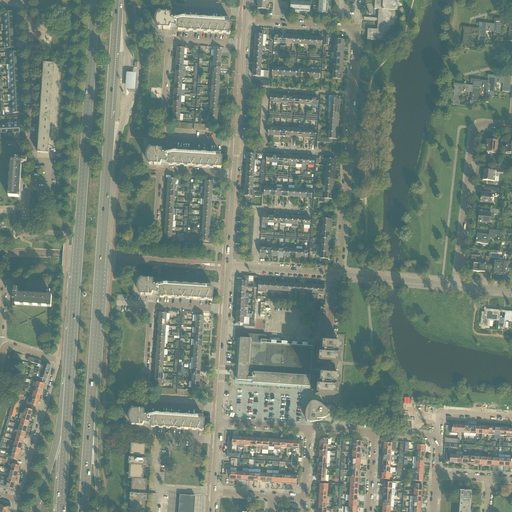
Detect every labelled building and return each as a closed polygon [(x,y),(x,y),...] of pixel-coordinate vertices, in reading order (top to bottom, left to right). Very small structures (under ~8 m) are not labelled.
[(269,1),(258,0),(257,4),(258,4),(258,9),(265,9),(265,15),(268,15),(268,10),(269,10),(269,4),(269,1)] [(374,9),(377,9),(378,9),(378,18),(376,18),(376,21),(378,21),(378,23),(377,23),(377,30),(374,30),(374,29),(367,29),(367,40),(367,39),(389,41),(390,31),(392,31),(392,29),(392,25),(394,25),(394,24),(394,21),(395,13),(395,10),(398,11),(398,7),(401,5),(399,3),(398,0),(375,0),(375,1),(374,8),(375,8),(375,9),(374,9)] [(156,18),(156,21),(156,24),(157,27),(159,29),(170,29),(170,26),(177,29),(177,30),(230,33),(231,22),(229,22),(230,20),(233,20),(225,19),(224,19),(218,19),(214,18),(208,19),(204,18),(199,18),(194,17),(188,17),(184,16),(178,18),(178,17),(178,16),(172,16),(173,16),(173,19),(171,19),(171,18),(171,14),(160,13),(158,15),(156,18)] [(494,31),(493,37),(500,38),(501,26),(502,25),(505,25),(505,26),(509,27),(510,24),(510,21),(501,20),(500,20),(500,19),(499,19),(494,19),(494,22),(495,22),(495,25),(494,31)] [(478,35),(477,44),(480,44),(484,45),(486,30),(486,29),(490,29),(490,30),(494,31),(495,25),(486,24),(484,24),(485,23),(484,23),(479,23),(479,26),(480,26),(479,30),(478,35)] [(478,36),(479,30),(469,28),(464,27),(463,30),(464,31),(462,49),(469,49),(471,35),(478,36)] [(255,34),(255,40),(262,41),(263,34),(264,35),(264,31),(260,30),(260,34),(255,34)] [(335,40),(335,46),(343,47),(344,40),(340,40),(340,36),(332,36),(332,38),(329,38),(329,35),(324,35),(324,45),(328,45),(329,39),(331,39),(331,40),(335,40)] [(44,62),(42,80),(53,81),(54,73),(53,73),(53,70),(54,70),(54,63),(44,62)] [(138,73),(128,72),(127,89),(137,89),(138,73)] [(487,90),(487,96),(489,97),(494,97),(495,82),(495,81),(499,82),(499,83),(503,84),(503,83),(504,81),(504,78),(495,77),(494,76),(493,76),(488,75),(488,79),(489,79),(489,82),(488,82),(488,88),(487,90)] [(42,80),(41,98),(52,99),(52,92),(51,92),(52,89),(53,81),(42,80)] [(471,80),(471,83),(473,83),(473,87),(472,91),(472,93),(471,101),(473,101),(478,102),(480,87),(480,86),(482,87),(482,89),(486,90),(485,96),(487,96),(487,90),(488,88),(488,82),(480,81),(478,81),(478,80),(471,80)] [(452,98),(451,102),(453,102),(452,105),(459,106),(461,95),(461,91),(461,90),(464,90),(464,92),(468,92),(468,91),(472,91),(473,87),(461,85),(459,85),(454,84),(454,87),(453,98),(452,98)] [(328,102),(328,106),(331,106),(339,106),(339,100),(340,100),(337,99),(337,96),(331,96),(331,99),(331,103),(328,102)] [(41,98),(40,117),(51,117),(51,108),(50,108),(50,106),(51,106),(52,99),(41,98)] [(40,117),(39,135),(49,135),(50,127),(49,127),(49,125),(50,125),(51,117),(40,117)] [(317,137),(317,142),(333,143),(333,139),(328,139),(322,139),(320,138),(321,132),(318,132),(317,137)] [(39,135),(38,152),(48,153),(49,146),(48,146),(48,144),(49,144),(49,135),(39,135)] [(491,153),(496,153),(497,141),(487,140),(486,147),(487,147),(486,151),(491,152),(491,153)] [(188,166),(213,167),(221,168),(222,156),(220,156),(221,154),(224,154),(216,153),(216,154),(214,153),(209,154),(205,153),(199,153),(195,152),(190,152),(185,151),(180,152),(175,151),(169,152),(169,151),(163,150),(163,151),(164,151),(164,153),(162,153),(161,150),(151,149),(149,151),(147,154),(147,157),(147,160),(148,163),(150,165),(160,165),(161,162),(168,165),(169,165),(169,164),(188,166)] [(247,154),(247,160),(254,160),(257,160),(257,155),(265,155),(265,151),(251,150),(251,154),(247,154)] [(20,156),(19,156),(19,158),(9,158),(9,161),(11,161),(9,196),(19,197),(20,197),(18,197),(21,164),(24,164),(24,163),(27,163),(27,160),(26,160),(26,157),(27,157),(23,156),(23,157),(20,156)] [(322,156),(322,159),(326,159),(327,159),(327,166),(335,166),(335,160),(336,160),(332,159),(332,157),(332,156),(322,156)] [(499,168),(494,167),(488,167),(492,167),(491,170),(484,170),(483,175),(482,181),(484,181),(484,180),(495,181),(496,172),(503,173),(503,168),(499,168)] [(480,198),(480,199),(481,199),(480,202),(485,202),(491,203),(492,194),(492,193),(498,193),(498,196),(500,196),(500,192),(498,192),(499,189),(489,188),(484,187),(483,193),(481,193),(481,198),(480,198)] [(333,193),(325,192),(325,198),(318,198),(318,202),(329,203),(329,199),(333,199),(333,193)] [(479,212),(478,221),(480,222),(481,222),(490,223),(490,221),(493,222),(494,215),(503,216),(504,210),(497,210),(490,209),(490,213),(487,212),(487,213),(479,212)] [(323,219),(323,226),(331,226),(332,220),(332,219),(328,219),(328,217),(316,216),(316,221),(320,221),(321,219),(323,219)] [(476,243),(481,243),(488,244),(488,238),(498,239),(499,239),(501,239),(500,240),(501,240),(502,232),(489,230),(488,234),(485,234),(485,235),(482,234),(477,234),(476,240),(477,240),(476,243)] [(329,253),(319,252),(317,252),(317,256),(319,259),(323,259),(323,261),(328,261),(328,259),(329,259),(329,253)] [(471,263),(473,264),(478,264),(478,261),(480,261),(480,256),(471,255),(471,263)] [(478,264),(473,264),(472,271),(485,272),(485,265),(488,265),(489,257),(486,256),(485,263),(479,262),(480,261),(478,261),(478,264)] [(494,269),(493,269),(493,270),(494,270),(493,274),(494,274),(494,273),(503,274),(503,275),(504,275),(504,273),(508,273),(509,262),(495,261),(494,269)] [(239,281),(238,287),(246,287),(247,288),(248,282),(253,282),(253,277),(248,276),(244,276),(243,281),(239,281)] [(212,300),(213,288),(211,288),(212,286),(207,285),(207,286),(206,285),(201,285),(196,285),(191,285),(186,284),(181,284),(176,283),(171,283),(166,283),(160,284),(160,283),(155,282),(155,283),(155,285),(153,285),(153,284),(153,281),(153,280),(142,280),(142,279),(140,281),(138,284),(138,287),(138,290),(139,293),(141,295),(152,296),(152,295),(153,293),(160,295),(160,296),(160,295),(212,299),(212,300)] [(318,286),(318,294),(324,294),(324,295),(326,295),(326,287),(324,287),(324,285),(318,285),(318,286)] [(10,296),(10,297),(11,297),(13,297),(12,306),(12,307),(15,307),(15,305),(51,307),(52,296),(51,296),(51,297),(18,295),(19,292),(17,292),(18,289),(14,289),(14,290),(11,290),(11,289),(11,293),(11,296),(10,296)] [(481,317),(480,325),(483,325),(483,326),(486,327),(488,327),(489,319),(499,320),(500,309),(499,309),(499,312),(485,311),(486,308),(484,308),(484,310),(484,312),(482,312),(481,317)] [(499,320),(498,328),(504,329),(504,320),(511,321),(511,312),(501,312),(501,309),(500,309),(499,320)] [(252,383),(310,387),(317,387),(318,376),(318,363),(320,344),(266,340),(240,338),(237,380),(252,381),(252,383)] [(337,364),(337,357),(339,357),(336,357),(336,353),(339,353),(338,353),(338,346),(339,346),(339,345),(320,344),(318,363),(337,364)] [(43,366),(42,368),(50,370),(51,365),(41,362),(41,361),(28,357),(27,361),(43,366)] [(337,377),(336,377),(337,365),(338,365),(338,364),(337,364),(318,363),(318,376),(337,377)] [(30,369),(28,376),(31,377),(32,375),(34,375),(34,373),(40,375),(39,377),(39,378),(37,377),(36,380),(42,382),(43,379),(47,380),(48,375),(35,371),(32,370),(30,369)] [(317,387),(317,388),(317,395),(316,395),(336,397),(336,396),(335,396),(335,389),(336,389),(337,389),(334,388),(334,385),(337,385),(337,384),(335,384),(336,377),(337,378),(337,377),(318,376),(317,387)] [(17,388),(25,391),(27,391),(29,386),(19,383),(17,388)] [(17,388),(15,394),(21,395),(24,396),(25,391),(17,388)] [(28,398),(26,403),(30,404),(37,406),(39,401),(32,399),(28,398)] [(306,409),(306,410),(306,411),(305,411),(305,412),(305,413),(305,414),(305,415),(305,416),(305,417),(306,418),(306,419),(306,420),(307,420),(306,422),(309,422),(310,422),(311,422),(313,422),(314,422),(316,422),(316,421),(322,420),(321,419),(322,418),(323,418),(325,418),(326,417),(327,417),(327,416),(328,415),(328,414),(328,413),(328,412),(328,411),(327,410),(327,409),(326,408),(325,408),(324,407),(324,406),(322,405),(320,404),(320,403),(317,402),(316,402),(315,401),(314,401),(313,401),(312,402),(311,402),(310,403),(309,402),(309,404),(307,407),(306,409)] [(132,425),(133,425),(143,426),(143,425),(144,423),(151,425),(151,426),(204,430),(204,418),(203,418),(203,416),(198,415),(198,416),(197,415),(192,416),(187,415),(182,415),(177,414),(172,414),(167,413),(162,413),(157,413),(152,414),(151,414),(151,413),(146,412),(146,413),(146,415),(144,415),(145,414),(144,411),(144,410),(134,410),(133,409),(131,411),(131,412),(130,414),(129,417),(129,420),(130,423),(132,425)] [(20,413),(19,418),(21,419),(29,421),(31,416),(23,414),(20,413)] [(450,429),(450,433),(458,434),(458,433),(458,425),(456,425),(456,424),(453,424),(452,424),(452,425),(451,429),(450,429)] [(15,439),(15,441),(22,444),(24,438),(14,435),(13,438),(15,439)] [(319,439),(319,443),(320,443),(320,445),(331,446),(331,438),(328,437),(328,439),(324,439),(320,439),(319,439)] [(11,441),(10,446),(21,449),(22,444),(15,441),(15,442),(11,441)] [(383,443),(383,447),(383,449),(393,450),(394,448),(395,448),(396,442),(386,441),(386,443),(383,443)] [(129,511),(144,511),(146,501),(147,501),(147,494),(146,494),(147,480),(143,479),(144,465),(145,465),(146,458),(145,458),(146,444),(131,443),(130,457),(129,457),(128,464),(129,464),(128,479),(132,479),(131,493),(130,493),(129,500),(130,500),(129,511)] [(8,446),(7,449),(10,450),(9,452),(11,453),(19,455),(21,449),(8,446)] [(6,451),(5,454),(9,455),(8,458),(7,460),(13,462),(14,459),(17,460),(19,455),(11,453),(9,452),(6,451)] [(454,463),(456,463),(456,455),(450,454),(450,457),(446,456),(446,462),(450,463),(450,464),(454,464),(454,463)] [(226,470),(226,475),(230,475),(230,479),(230,480),(234,480),(236,480),(236,472),(236,468),(231,468),(230,470),(226,470)] [(5,474),(9,475),(16,478),(18,472),(10,470),(7,469),(5,474)] [(317,475),(316,479),(317,479),(317,481),(319,481),(319,484),(322,484),(328,485),(328,482),(325,482),(326,475),(317,475)] [(15,483),(4,480),(1,479),(0,480),(0,488),(10,491),(11,488),(13,489),(15,483)] [(460,491),(461,491),(460,509),(469,510),(471,491),(460,491)] [(193,511),(195,496),(180,495),(178,511),(193,511)]
